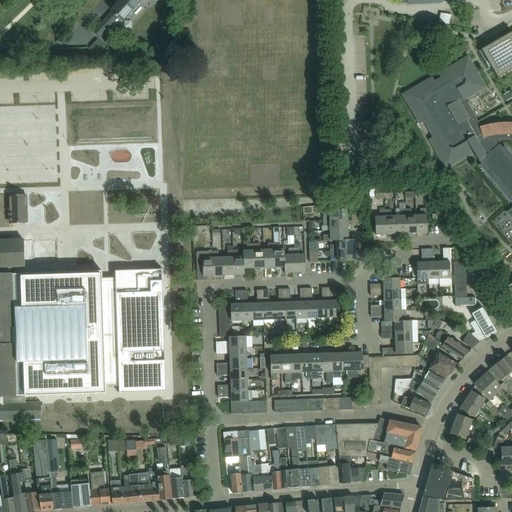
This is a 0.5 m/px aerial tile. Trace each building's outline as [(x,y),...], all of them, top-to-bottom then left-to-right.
[(122,21),(141,0),(120,0),(111,10),(112,11),(94,31),(99,37),(118,17),(122,21)] [(511,33),(511,32),(480,49),(491,68),(497,78),(511,69),(511,33)] [(106,49),(102,53),(111,61),(115,57),(106,49)] [(511,122),(509,122),(504,122),(498,123),(495,123),(492,123),(487,125),(484,125),(480,126),(465,99),(485,87),(467,57),(439,73),(441,78),(433,82),(431,78),(403,94),(419,123),(423,120),(433,138),(429,140),(445,168),(473,152),(478,161),(480,163),(478,165),(479,165),(481,164),(511,200),(511,208),(509,211),(511,214),(511,122)] [(64,221),(64,212),(64,205),(58,205),(25,206),(24,184),(8,185),(9,213),(9,224),(26,224),(26,223),(58,222),(64,221)] [(322,215),(322,220),(347,219),(347,209),(341,209),(340,205),(334,205),(334,209),(329,210),(329,214),(322,215)] [(426,233),(426,208),(420,209),(420,215),(416,215),(416,233),(426,233)] [(406,234),(405,209),(399,209),(399,216),(395,216),(396,234),(406,234)] [(416,233),(416,215),(411,216),(411,209),(405,209),(406,234),(416,233)] [(76,210),(67,211),(68,224),(76,223),(76,210)] [(90,210),(82,210),(82,223),(89,223),(90,210)] [(104,223),(104,210),(96,210),(96,223),(104,223)] [(385,234),(384,210),(379,210),(379,217),(374,217),(375,235),(385,234)] [(396,234),(395,216),(391,216),(390,210),(384,210),(385,234),(396,234)] [(0,223),(9,224),(9,213),(0,213),(0,223)] [(170,264),(170,213),(114,213),(114,224),(123,224),(123,235),(116,235),(116,266),(135,266),(135,259),(135,253),(144,253),(144,248),(149,248),(150,264),(170,264)] [(347,230),(347,219),(322,220),(322,226),(329,226),(329,230),(347,230)] [(348,240),(347,230),(329,230),(329,235),(323,235),(323,241),(336,241),(336,240),(348,240)] [(81,321),(17,323),(17,328),(12,328),(10,275),(14,275),(13,266),(56,264),(56,263),(60,263),(60,265),(82,265),(92,253),(75,237),(74,238),(59,238),(59,242),(55,243),(55,239),(0,240),(0,419),(40,418),(40,422),(131,419),(131,418),(132,418),(132,419),(169,418),(169,417),(180,417),(179,393),(180,393),(179,356),(178,356),(177,341),(174,341),(173,334),(177,334),(175,291),(168,291),(167,273),(116,274),(117,285),(110,285),(110,282),(111,282),(111,281),(99,282),(71,311),(81,321)] [(354,239),(348,240),(336,240),(336,241),(336,245),(329,245),(329,251),(354,250),(354,239)] [(316,240),(308,240),(308,251),(317,251),(316,240)] [(284,267),(284,255),(284,249),(279,249),(279,242),(274,243),(273,243),(274,267),(284,267)] [(253,268),(252,243),(247,244),(247,250),(242,251),(243,257),(244,269),(253,268)] [(264,268),(263,250),(259,250),(258,243),(252,243),(253,268),(264,268)] [(274,267),(273,243),(267,243),(267,250),(263,250),(264,268),(274,267)] [(294,273),(294,248),(288,248),(288,255),(284,255),(284,267),(284,273),(294,273)] [(305,272),(304,254),(300,254),(299,248),(294,248),(294,273),(305,272)] [(449,278),(448,248),(442,248),(443,262),(438,262),(438,278),(449,278)] [(428,279),(426,249),(420,249),(421,262),(416,263),(417,277),(417,284),(428,284),(428,279)] [(438,278),(438,262),(433,262),(433,249),(426,249),(428,279),(428,284),(439,284),(438,278)] [(233,275),(232,250),(227,250),(227,257),(223,257),(223,275),(233,275)] [(244,275),(244,269),(243,257),(238,257),(238,250),(232,250),(233,275),(244,275)] [(354,260),(354,250),(329,251),(329,256),(336,256),(336,261),(354,260)] [(213,276),(212,251),(197,252),(196,253),(197,280),(206,280),(206,276),(213,276)] [(223,275),(223,257),(218,257),(218,251),(212,251),(213,276),(223,275)] [(317,262),(317,251),(308,251),(309,262),(317,262)] [(399,289),(399,278),(382,278),(383,284),(369,284),(369,290),(399,289)] [(328,317),(327,287),(321,288),(321,301),(316,301),(317,318),(328,317)] [(339,317),(338,300),(333,301),(333,287),(327,287),(328,317),(339,317)] [(306,318),(305,288),(299,288),(300,302),(295,302),(295,319),(306,318)] [(317,318),(316,301),(312,301),(311,288),(305,288),(306,318),(317,318)] [(274,319),(273,303),(268,303),(268,289),(262,290),(263,320),(274,319)] [(284,319),(284,289),(278,289),(278,303),(273,303),(274,319),(284,319)] [(295,319),(295,302),(290,302),(290,289),(284,289),(284,319),(295,319)] [(405,289),(399,289),(369,290),(370,296),(383,296),(383,300),(400,300),(405,300),(405,289)] [(241,320),(240,290),(234,291),(235,304),(230,304),(230,307),(230,312),(230,318),(230,321),(241,320)] [(252,320),(252,304),(247,304),(246,290),(240,290),(241,320),(252,320)] [(263,320),(262,290),(256,290),(256,303),(252,304),(252,320),(263,320)] [(474,297),(466,298),(454,298),(455,305),(475,305),(474,297)] [(400,311),(400,300),(383,300),(383,305),(370,306),(370,312),(400,311)] [(437,314),(437,303),(416,303),(417,314),(437,314)] [(496,332),(481,308),(470,314),(480,329),(470,335),(479,341),(496,332)] [(406,321),(405,310),(400,311),(370,312),(370,318),(384,317),(384,322),(406,321)] [(411,332),(410,321),(406,321),(384,322),(381,322),(381,333),(411,332)] [(461,360),(469,350),(440,331),(433,341),(438,344),(461,360)] [(411,343),(411,332),(381,333),(381,339),(395,338),(395,343),(411,343)] [(479,341),(470,335),(468,332),(461,343),(471,349),(479,341)] [(245,336),(231,336),(228,337),(229,342),(215,342),(215,348),(245,347),(245,336)] [(433,351),(438,344),(433,341),(427,337),(424,345),(433,351)] [(412,354),(411,343),(395,343),(395,348),(382,348),(382,355),(412,354)] [(246,358),(245,347),(215,348),(216,354),(229,354),(229,358),(246,358)] [(368,368),(368,357),(368,355),(362,355),(362,352),(351,353),(352,377),(358,377),(358,370),(362,370),(362,368),(368,368)] [(458,363),(457,363),(438,352),(433,361),(429,358),(425,367),(426,368),(445,379),(458,363)] [(332,378),(330,353),(320,354),(321,372),(325,371),(326,383),(332,382),(332,378)] [(342,371),(341,353),(330,353),(332,378),(342,378),(342,371)] [(352,377),(351,353),(341,353),(342,371),(346,371),(346,377),(352,377)] [(301,372),(300,354),(290,355),(291,379),(297,379),(297,373),(301,372)] [(311,379),(311,354),(300,354),(301,372),(305,372),(305,379),(311,379)] [(321,372),(320,354),(311,354),(311,379),(321,378),(321,372)] [(281,373),(280,355),(269,356),(270,380),(276,380),(276,373),(281,373)] [(291,383),(291,379),(290,355),(280,355),(281,373),(285,373),(285,376),(284,376),(284,384),(291,383)] [(415,367),(416,361),(417,356),(418,355),(409,356),(409,366),(415,367)] [(511,371),(511,362),(506,355),(497,362),(508,374),(511,371)] [(246,369),(246,358),(229,358),(229,363),(216,364),(216,370),(246,369)] [(508,374),(497,362),(489,368),(499,381),(508,374)] [(247,379),(246,369),(216,370),(216,376),(230,375),(230,380),(247,379)] [(419,370),(417,374),(424,379),(439,388),(440,386),(443,381),(428,372),(427,374),(419,370)] [(487,372),(482,376),(483,377),(481,379),(495,394),(502,388),(487,372)] [(247,390),(247,379),(230,380),(230,385),(217,385),(217,391),(247,390)] [(408,388),(411,379),(395,379),(394,387),(404,386),(408,388)] [(435,395),(439,388),(424,379),(419,386),(435,395)] [(495,394),(481,379),(474,385),(488,400),(495,394)] [(435,395),(419,386),(413,382),(410,389),(431,401),(435,395)] [(399,397),(404,386),(394,387),(393,394),(399,397)] [(247,401),(247,390),(217,391),(217,397),(231,397),(231,402),(236,402),(242,401),(247,401)] [(484,399),(471,391),(465,400),(479,408),(484,399)] [(425,416),(430,404),(414,398),(412,401),(404,397),(400,405),(425,416)] [(479,408),(465,400),(459,408),(473,417),(479,408)] [(506,420),(511,414),(511,412),(510,410),(503,417),(506,420)] [(472,420),(457,414),(453,424),(468,430),(472,420)] [(382,435),(386,420),(379,418),(378,423),(374,437),(378,438),(379,435),(382,435)] [(421,427),(404,424),(389,420),(383,444),(393,446),(415,451),(421,427)] [(374,437),(378,423),(335,424),(337,450),(338,456),(348,456),(366,456),(367,453),(369,440),(372,441),(374,437)] [(337,450),(335,424),(323,425),(325,445),(325,451),(337,450)] [(464,439),(468,430),(453,424),(449,434),(464,439)] [(325,445),(323,425),(315,426),(316,446),(325,445)] [(505,433),(510,428),(507,425),(502,430),(505,433)] [(306,451),(304,426),(295,427),(297,451),(306,451)] [(316,446),(315,426),(304,426),(306,451),(307,458),(313,458),(312,446),(316,446)] [(282,428),(276,428),(278,449),(287,448),(285,427),(282,428)] [(298,463),(297,451),(295,427),(285,427),(287,448),(287,450),(291,449),(293,470),(289,470),(291,488),(300,487),(298,463)] [(275,444),(273,428),(266,429),(268,445),(275,444)] [(247,445),(246,431),(246,430),(236,431),(237,445),(245,444),(245,446),(247,445)] [(259,450),(257,430),(248,431),(250,451),(259,450)] [(265,449),(263,430),(257,430),(259,450),(265,449)] [(238,449),(237,445),(236,431),(222,432),(225,458),(238,457),(238,449)] [(190,445),(189,436),(180,436),(181,445),(190,445)] [(511,469),(510,447),(501,447),(504,439),(497,436),(492,448),(500,451),(501,465),(505,465),(509,469),(511,469)] [(177,437),(169,437),(169,445),(178,445),(177,437)] [(46,440),(32,441),(33,452),(36,479),(50,477),(50,473),(47,455),(46,440)] [(56,440),(46,440),(47,455),(50,473),(55,472),(59,472),(56,440)] [(125,440),(117,441),(117,451),(126,450),(125,440)] [(134,440),(125,440),(126,450),(135,450),(135,449),(134,441),(134,440)] [(411,464),(414,453),(393,448),(393,446),(383,444),(372,441),(369,440),(367,453),(379,456),(411,464)] [(82,449),(81,441),(70,441),(71,450),(82,449)] [(117,451),(117,441),(107,442),(108,452),(117,451)] [(145,449),(144,445),(144,441),(134,441),(135,449),(145,449)] [(172,499),(169,470),(167,447),(157,448),(158,460),(163,459),(164,469),(156,470),(159,500),(172,499)] [(248,456),(248,451),(248,448),(238,449),(238,457),(240,474),(241,493),(251,492),(250,474),(246,475),(245,466),(248,466),(247,459),(246,459),(246,456),(248,456)] [(279,459),(278,451),(273,451),(274,464),(270,465),(271,472),(272,490),(281,489),(279,459)] [(363,482),(365,468),(349,469),(348,456),(338,456),(341,484),(363,482)] [(379,456),(378,462),(377,463),(386,465),(385,470),(408,475),(411,464),(379,456)] [(25,480),(23,472),(17,473),(15,458),(8,459),(16,511),(27,511),(25,494),(20,494),(18,481),(25,480)] [(291,488),(289,470),(287,470),(285,458),(279,459),(281,489),(291,488)] [(262,491),(260,466),(255,466),(254,461),(251,462),(253,491),(262,491)] [(328,485),(327,467),(326,461),(317,462),(319,485),(328,485)] [(309,486),(307,463),(307,462),(298,463),(300,487),(309,486)] [(319,485),(317,462),(307,463),(309,486),(319,485)] [(272,490),(271,472),(270,465),(270,463),(267,463),(267,465),(261,466),(261,463),(260,463),(260,466),(262,491),(272,490)] [(474,479),(473,479),(452,472),(453,470),(452,470),(452,471),(431,463),(422,495),(444,499),(444,500),(462,500),(474,500),(474,479)] [(194,497),(192,480),(187,481),(186,466),(180,467),(181,469),(183,498),(194,497)] [(335,466),(327,467),(328,485),(338,484),(337,467),(335,468),(335,466)] [(28,468),(23,469),(23,472),(25,480),(29,511),(31,511),(39,511),(36,492),(32,493),(28,468)] [(159,500),(156,470),(152,470),(151,468),(148,468),(148,471),(147,471),(147,475),(150,501),(159,500)] [(181,469),(169,470),(172,499),(183,498),(181,469)] [(63,509),(62,493),(71,492),(71,484),(56,485),(55,472),(50,473),(50,477),(53,510),(63,509)] [(110,504),(109,489),(105,489),(103,472),(90,473),(92,489),(89,490),(91,506),(110,504)] [(241,493),(240,474),(230,475),(232,493),(241,493)] [(146,475),(138,476),(140,502),(150,501),(147,475),(146,475)] [(5,476),(0,476),(0,484),(4,511),(14,511),(12,497),(9,498),(5,476)] [(138,476),(129,477),(129,480),(131,503),(140,502),(138,476)] [(53,510),(50,477),(36,479),(36,485),(40,511),(53,510)] [(88,480),(70,482),(71,484),(71,492),(73,508),(91,506),(89,490),(89,487),(88,480)] [(131,503),(129,480),(124,480),(124,487),(120,488),(122,503),(131,503)] [(122,503),(120,488),(120,481),(110,482),(112,504),(122,503)] [(73,508),(71,492),(62,493),(63,509),(73,508)] [(383,494),(381,501),(370,498),(369,504),(374,505),(380,506),(399,510),(403,495),(383,493),(383,494)] [(364,511),(365,511),(370,495),(360,495),(360,497),(358,511),(364,511)] [(353,496),(343,497),(344,511),(353,511),(354,510),(353,496)] [(422,496),(417,511),(443,511),(443,500),(422,496)] [(344,511),(343,497),(333,498),(334,511),(344,511)] [(332,511),(331,498),(320,499),(321,511),(332,511)] [(307,500),(307,511),(317,511),(317,499),(307,500)] [(295,511),(294,501),(284,502),(285,511),(295,511)] [(283,511),(282,502),(267,504),(268,511),(283,511)]
